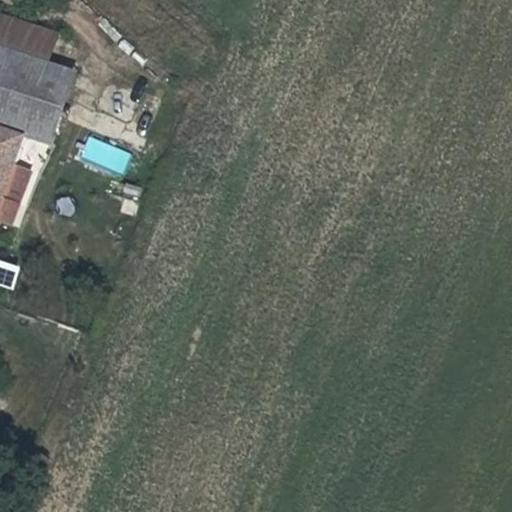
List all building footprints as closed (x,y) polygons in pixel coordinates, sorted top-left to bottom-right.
[(63,34),(0,12),(0,127),(29,137),(56,147),(81,74),(53,64),(63,34)] [(0,219),(14,224),(21,203),(7,198),(18,166),(29,137),(0,127),(0,219)] [(82,156),(124,174),(133,152),(91,135),(82,156)] [(7,198),(21,203),(33,171),(18,166),(7,198)] [(0,283),(8,286),(15,267),(0,261),(0,283)]
